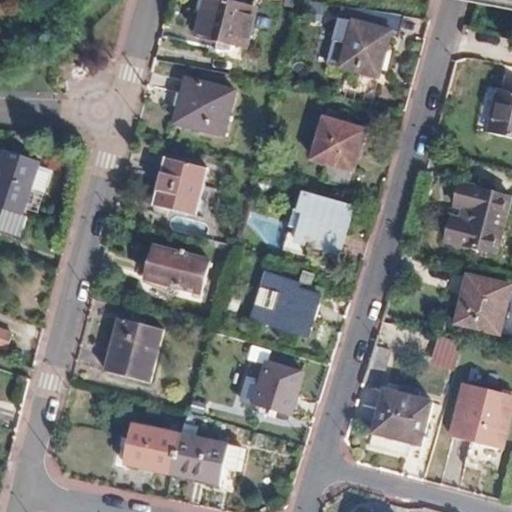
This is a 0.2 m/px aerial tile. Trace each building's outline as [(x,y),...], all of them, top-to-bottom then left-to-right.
[(245,48),(255,11),(214,0),(205,0),(196,35),(245,48)] [(405,18),(356,9),(353,19),(339,17),(326,62),(381,77),(383,70),(390,72),(396,51),(388,49),(390,38),(399,39),(405,18)] [(225,133),(236,90),(188,78),(178,121),(225,133)] [(511,140),(511,93),(497,90),(485,133),(511,140)] [(354,171),(365,134),(322,121),(311,159),(354,171)] [(0,169),(0,206),(24,215),(38,165),(4,155),(0,169)] [(195,217),(208,170),(167,160),(154,206),(195,217)] [(494,253),(509,196),(474,187),(464,221),(462,221),(456,244),(494,253)] [(337,255),(350,208),(303,195),(298,213),(305,214),(293,255),(325,264),(328,253),(337,255)] [(200,296),(209,264),(154,248),(144,279),(200,296)] [(471,328),(484,284),(442,272),(430,317),(471,328)] [(309,337),(321,296),(297,290),(299,284),(265,274),(252,320),(309,337)] [(149,382),(164,330),(121,319),(106,371),(149,382)] [(396,325),(382,320),(378,333),(393,339),(396,325)] [(0,342),(8,345),(14,332),(0,326),(0,342)] [(457,370),(463,341),(437,337),(432,365),(457,370)] [(292,412),(305,370),(271,359),(257,402),(292,412)] [(502,452),(511,408),(511,397),(463,387),(452,441),(472,446),(473,442),(483,444),(482,448),(502,452)] [(423,443),(434,400),(385,388),(374,431),(423,443)] [(123,466),(172,476),(180,436),(131,425),(123,466)] [(180,436),(172,476),(220,487),(223,470),(229,448),(180,436)] [(229,448),(223,470),(235,473),(241,452),(229,448)]
